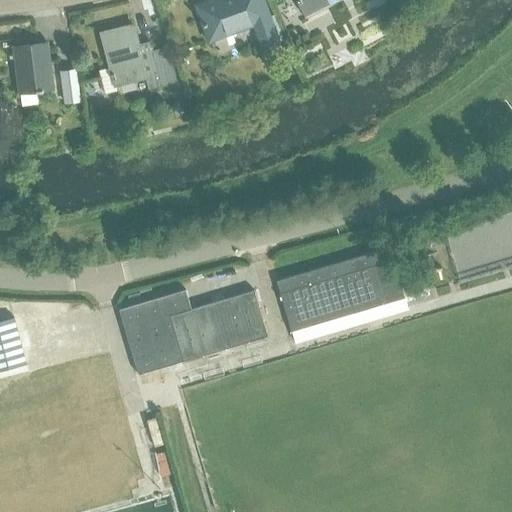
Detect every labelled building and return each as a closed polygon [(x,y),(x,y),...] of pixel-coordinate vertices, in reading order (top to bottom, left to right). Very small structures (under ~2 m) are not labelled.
[(222,0),(223,2),(199,11),(209,41),(259,23),(268,47),(279,43),(262,0),(252,0),(247,2),(246,0),(222,0)] [(298,0),(300,3),(305,15),(335,0),(298,0)] [(136,21),(101,31),(110,67),(100,69),(107,93),(118,89),(117,85),(147,77),(150,89),(179,82),(170,45),(154,49),(152,40),(142,43),(136,21)] [(357,41),(344,47),(348,57),(362,51),(357,41)] [(14,47),(20,94),(53,90),(47,43),(14,47)] [(62,72),(66,103),(79,102),(75,71),(62,72)] [(511,265),(511,212),(447,230),(460,279),(511,265)] [(392,246),(278,281),(293,331),(407,297),(392,246)] [(406,285),(408,297),(441,291),(439,280),(406,285)] [(186,289),(120,309),(139,374),(269,336),(255,290),(192,309),(186,289)] [(11,365),(0,367),(0,378),(13,376),(11,365)]
